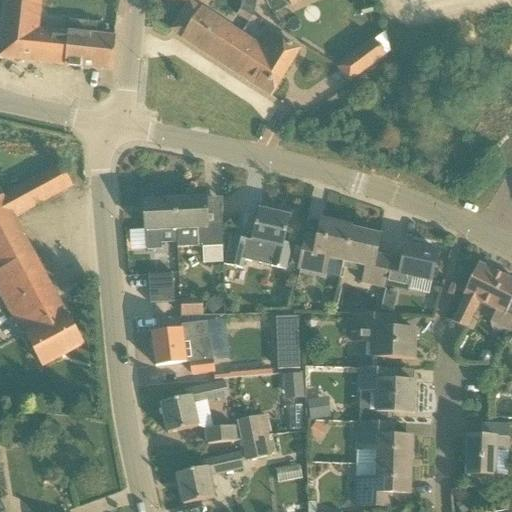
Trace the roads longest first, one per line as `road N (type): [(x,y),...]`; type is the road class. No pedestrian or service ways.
road 1 (tertiary): [(511,248),(300,168),(110,128)]
road 2 (residential): [(146,511),(105,234),(110,128)]
road 3 (residential): [(444,511),(450,377)]
road 4 (unclassified): [(110,128),(136,0)]
